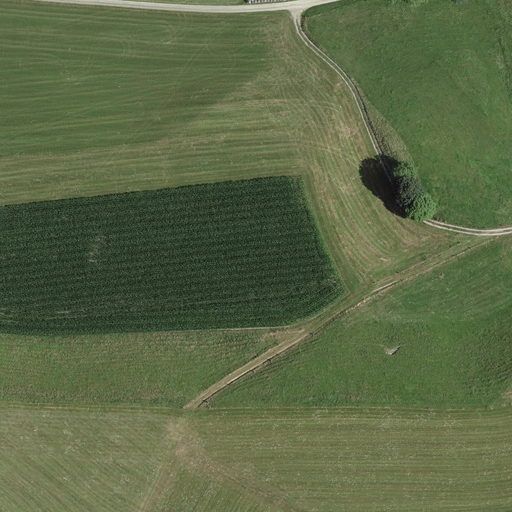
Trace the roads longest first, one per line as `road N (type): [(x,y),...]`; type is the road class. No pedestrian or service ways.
road 1 (track): [(137,511),(181,420),(206,395),(484,233)]
road 2 (track): [(294,4),(306,40),(352,88),(409,207),(443,226),(511,229)]
road 3 (unclassified): [(325,0),(235,9),(76,0)]
